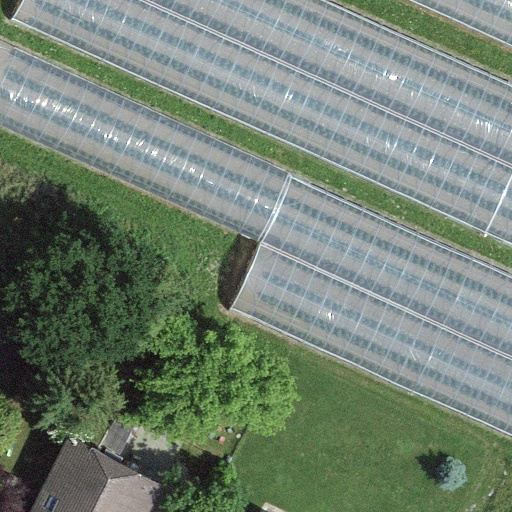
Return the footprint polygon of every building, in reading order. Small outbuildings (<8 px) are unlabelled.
[(23,0),(18,11),(342,154),(359,115),(303,90),(311,70),(239,38),(232,54),(110,0),(23,0)] [(0,39),(0,116),(265,231),(293,166),(0,39)] [(258,248),(235,299),(511,423),(511,384),(498,378),(506,359),(258,248)] [(28,334),(0,321),(0,371),(9,376),(28,334)] [(171,511),(189,475),(81,427),(43,511),(171,511)]
